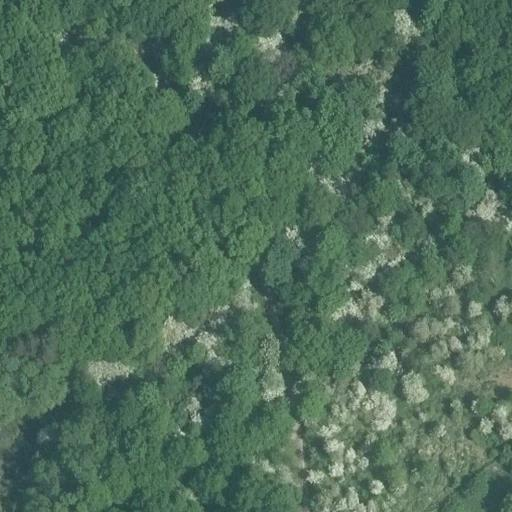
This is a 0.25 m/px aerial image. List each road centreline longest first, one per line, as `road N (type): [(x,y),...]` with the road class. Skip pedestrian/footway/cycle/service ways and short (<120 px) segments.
road 1 (track): [(304,511),(291,372),(258,242),(204,141),(143,74)]
road 2 (track): [(0,0),(100,44),(143,74)]
